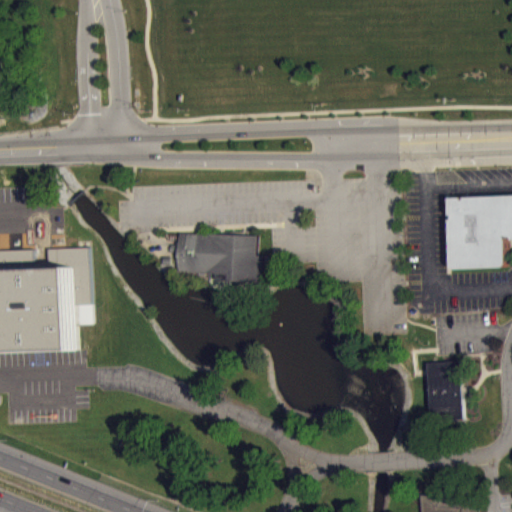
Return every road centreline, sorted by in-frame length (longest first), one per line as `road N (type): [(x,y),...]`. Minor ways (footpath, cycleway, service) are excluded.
road 1 (tertiary): [(0,145),(511,137)]
road 2 (residential): [(396,459),(499,446),(509,416),(511,338)]
road 3 (residential): [(308,454),(249,419),(135,380)]
road 4 (primary): [(143,511),(0,454)]
road 5 (residential): [(283,511),(308,454),(364,460)]
